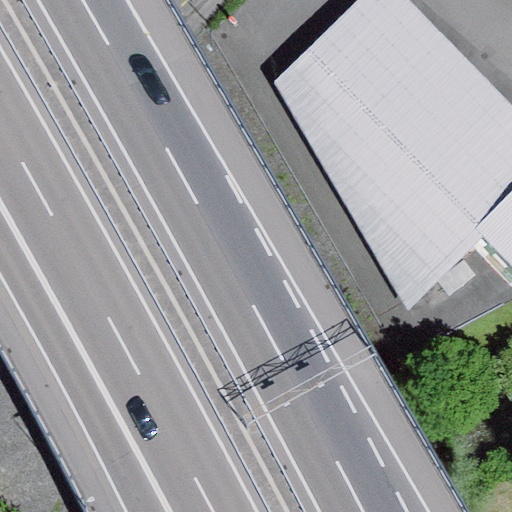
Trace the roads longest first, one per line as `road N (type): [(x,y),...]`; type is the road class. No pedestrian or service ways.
road 1 (motorway): [(366,511),(91,0)]
road 2 (motorway): [(0,127),(216,511)]
road 3 (motorway): [(0,240),(143,511)]
road 4 (primary): [(150,0),(0,135)]
